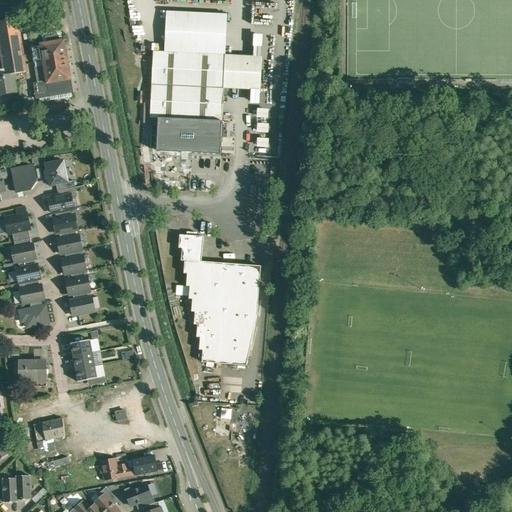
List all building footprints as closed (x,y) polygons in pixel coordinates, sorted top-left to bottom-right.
[(167,14),(165,52),(225,55),(227,17),(167,14)] [(18,18),(0,21),(0,44),(4,69),(5,75),(14,74),(27,72),(27,71),(26,71),(18,18)] [(59,31),(44,33),(42,36),(43,44),(40,44),(40,46),(31,47),(34,63),(43,61),(44,66),(35,67),(38,83),(34,83),(36,99),(39,99),(39,102),(41,103),(44,103),(46,104),(47,102),(54,101),(56,102),(57,102),(58,100),(65,99),(67,100),(69,98),(72,98),(73,96),(72,93),(74,93),(65,40),(64,40),(62,33),(59,31)] [(165,52),(153,52),(150,118),(158,119),(157,151),(221,155),(221,138),(227,138),(227,130),(222,130),(223,89),(225,55),(165,52)] [(262,57),(225,55),(223,89),(261,90),(262,57)] [(4,69),(0,69),(0,92),(16,90),(17,93),(14,74),(5,75),(4,69)] [(261,109),(260,118),(272,118),(272,109),(261,109)] [(260,132),(272,133),(272,124),(261,123),(260,132)] [(12,161),(5,162),(8,176),(14,175),(13,170),(12,161)] [(5,162),(0,163),(0,170),(2,179),(8,178),(8,176),(5,162)] [(49,164),(52,185),(68,182),(65,162),(49,164)] [(13,170),(14,175),(17,192),(31,189),(37,181),(34,166),(13,170)] [(75,187),(58,191),(59,197),(71,194),(72,198),(77,197),(75,187)] [(59,197),(50,199),(53,213),(56,213),(71,209),(74,209),(72,198),(71,194),(59,197)] [(71,209),(56,213),(57,219),(73,215),(71,209)] [(27,214),(6,218),(9,234),(13,233),(28,230),(30,229),(27,214)] [(57,219),(54,219),(57,234),(60,233),(75,230),(78,229),(75,215),(57,219)] [(28,230),(13,233),(14,242),(30,238),(28,230)] [(75,230),(60,233),(61,239),(77,236),(75,230)] [(261,266),(202,262),(204,237),(197,236),(197,233),(188,232),(187,236),(180,235),(179,248),(183,248),(182,261),(185,261),(184,273),(188,274),(187,286),(191,286),(190,299),(193,299),(192,312),(196,312),(195,324),(198,325),(197,337),(201,337),(200,350),(204,350),(203,362),(247,366),(257,316),(261,266)] [(61,239),(58,240),(61,254),(65,253),(79,251),(82,250),(79,235),(77,236),(61,239)] [(30,238),(14,242),(16,247),(31,244),(30,238)] [(16,247),(12,248),(15,263),(19,262),(34,259),(36,258),(33,244),(31,244),(16,247)] [(79,251),(65,253),(66,259),(80,256),(79,251)] [(66,259),(62,260),(65,275),(68,274),(84,271),(87,270),(84,256),(66,259)] [(34,259),(19,262),(20,268),(36,265),(34,259)] [(20,268),(16,269),(19,283),(24,282),(38,279),(41,279),(38,264),(36,265),(20,268)] [(84,271),(68,274),(69,280),(85,277),(84,271)] [(69,280),(67,281),(70,295),(91,291),(88,276),(85,277),(69,280)] [(38,279),(24,282),(26,288),(39,285),(38,279)] [(26,288),(21,289),(24,304),(30,302),(42,300),(45,299),(42,285),(39,285),(26,288)] [(70,302),(73,316),(94,312),(91,297),(70,302)] [(42,300),(30,302),(31,308),(43,306),(42,300)] [(31,308),(20,311),(22,322),(25,321),(26,322),(27,328),(50,323),(46,305),(43,306),(31,308)] [(90,340),(71,343),(74,356),(93,353),(90,340)] [(47,351),(35,351),(35,361),(47,361),(47,351)] [(132,351),(121,353),(123,360),(133,359),(132,351)] [(93,353),(74,356),(76,369),(95,365),(93,353)] [(35,361),(19,361),(19,382),(37,382),(37,383),(47,383),(47,361),(35,361)] [(95,365),(76,369),(78,382),(89,380),(98,378),(95,365)] [(98,378),(89,380),(90,386),(101,384),(100,378),(98,378)] [(233,408),(217,407),(215,433),(231,435),(233,408)] [(125,409),(116,411),(118,421),(127,419),(125,409)] [(238,432),(249,433),(249,410),(238,410),(238,432)] [(62,419),(34,425),(38,442),(66,436),(62,419)] [(0,436),(0,460),(11,454),(0,436)] [(154,455),(133,460),(135,467),(136,475),(137,475),(146,473),(147,476),(152,475),(151,472),(158,471),(154,455)] [(117,458),(102,461),(103,466),(101,467),(102,473),(104,473),(106,481),(124,477),(123,469),(130,468),(128,461),(118,463),(117,458)] [(44,470),(62,468),(61,461),(43,463),(44,470)] [(130,468),(123,469),(124,477),(136,475),(135,467),(130,468)] [(30,475),(16,476),(17,478),(18,500),(31,499),(30,475)] [(17,478),(3,479),(4,503),(18,502),(18,500),(17,478)] [(131,487),(125,490),(126,493),(131,506),(146,500),(152,498),(152,497),(147,485),(132,491),(131,487)] [(112,493),(107,488),(102,492),(107,497),(111,493),(112,493)] [(107,497),(102,492),(99,495),(101,498),(95,503),(96,504),(103,511),(119,511),(120,511),(114,505),(107,497)] [(119,501),(111,493),(107,497),(114,505),(119,501)] [(152,498),(146,500),(148,506),(155,503),(153,497),(152,497),(152,498)] [(83,502),(75,509),(78,511),(87,511),(90,509),(83,502)] [(148,506),(143,508),(144,511),(149,511),(161,508),(159,502),(155,503),(148,506)]
